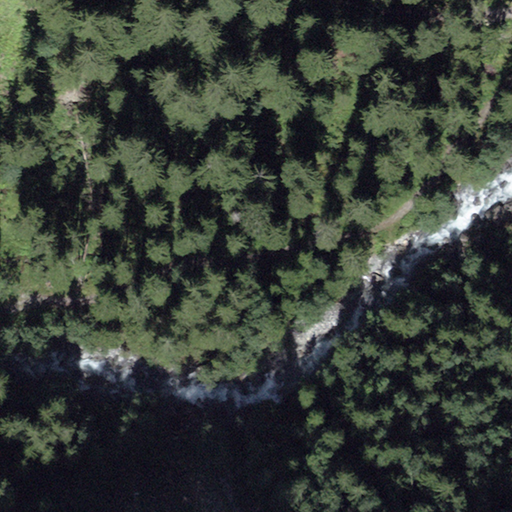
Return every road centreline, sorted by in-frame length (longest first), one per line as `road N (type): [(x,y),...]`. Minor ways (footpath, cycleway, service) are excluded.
road 1 (track): [(511,96),(415,203),(307,249),(21,304),(0,316)]
road 2 (track): [(363,0),(511,14)]
